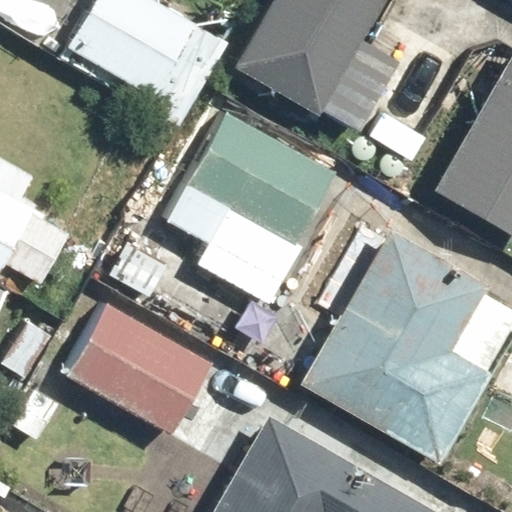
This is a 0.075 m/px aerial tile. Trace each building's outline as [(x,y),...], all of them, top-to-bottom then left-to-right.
[(145,0),(67,0),(43,41),(129,93),(175,18),(145,0)] [(268,0),(217,73),(291,125),(379,0),(268,0)] [(511,57),(498,50),(417,196),(511,247),(511,57)] [(210,117),(175,178),(287,241),(322,179),(210,117)] [(0,157),(0,331),(75,200),(0,157)] [(511,314),(381,235),(288,386),(430,473),(511,339),(511,314)] [(86,305),(47,380),(143,430),(182,355),(86,305)] [(44,387),(26,378),(0,427),(0,433),(30,449),(59,394),(44,387)] [(390,511),(252,427),(199,511),(390,511)] [(21,511),(0,500),(0,511),(21,511)]
